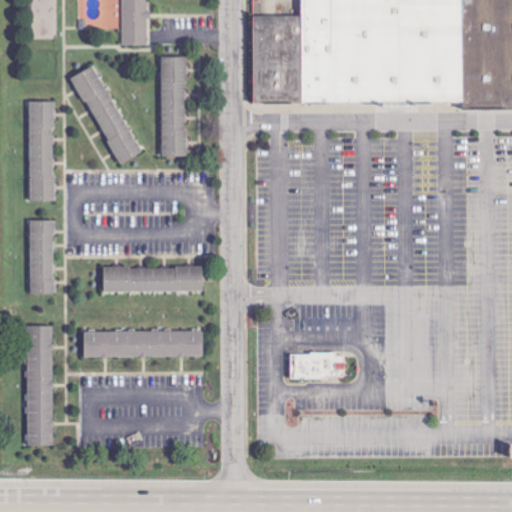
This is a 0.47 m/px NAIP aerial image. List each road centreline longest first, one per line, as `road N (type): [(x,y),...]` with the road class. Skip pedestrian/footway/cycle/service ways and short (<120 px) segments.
road 1 (primary): [(511,501),(0,501)]
road 2 (residential): [(234,501),(231,0)]
